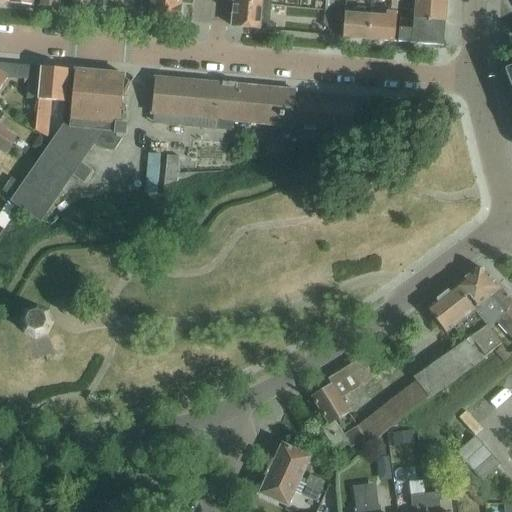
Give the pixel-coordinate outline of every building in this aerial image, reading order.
[(62,0),(39,0),(38,7),(61,9),(62,0)] [(70,0),(69,10),(93,13),(94,2),(93,0),(70,0)] [(181,0),(135,0),(135,2),(142,2),(140,17),(140,18),(179,21),(181,0)] [(325,0),(324,12),(332,13),(333,0),(325,0)] [(415,11),(414,21),(445,23),(447,4),(409,0),(378,0),(391,2),(391,1),(398,2),(398,3),(402,3),(401,10),(415,11)] [(269,24),(271,7),(233,3),(231,27),(275,31),(275,25),(269,24)] [(343,39),(369,41),(370,17),(355,16),(356,11),(346,10),(345,15),(343,39)] [(332,13),(324,12),(322,28),(330,29),(332,13)] [(370,17),(369,41),(383,42),(394,43),(396,20),(397,13),(386,13),(386,19),(383,18),(370,17)] [(445,23),(414,21),(400,19),(398,43),(443,47),(445,23)] [(27,99),(39,100),(42,68),(0,64),(0,89),(7,78),(29,81),(27,99)] [(42,68),(39,100),(36,131),(49,139),(52,101),(65,103),(68,71),(42,68)] [(114,152),(124,137),(126,137),(127,126),(120,126),(125,76),(75,72),(71,129),(65,128),(12,203),(40,223),(52,205),(72,176),(84,184),(93,171),(81,163),(95,144),(103,151),(114,152)] [(294,124),(352,130),(354,107),(296,102),(297,92),(155,79),(152,115),(293,128),(294,124)] [(0,138),(11,145),(17,137),(0,125),(0,138)] [(0,150),(6,154),(11,145),(0,138),(0,150)] [(145,195),(155,196),(159,156),(149,155),(145,195)] [(165,181),(178,182),(180,157),(167,156),(165,181)] [(511,341),(511,302),(484,271),(475,270),(455,286),(489,331),(496,324),(511,341)] [(455,286),(427,308),(447,332),(454,327),(466,341),(481,361),(501,346),(489,331),(455,286)] [(42,337),(49,325),(47,312),(35,307),(22,310),(15,320),(18,334),(30,340),(42,337)] [(414,378),(416,381),(430,399),(463,375),(481,361),(466,341),(414,378)] [(510,357),(501,347),(495,352),(503,362),(510,357)] [(367,355),(349,366),(361,385),(379,374),(367,355)] [(332,385),(312,398),(329,424),(322,429),(337,452),(349,444),(353,450),(366,439),(358,427),(343,436),(335,422),(349,413),(340,398),(361,385),(349,366),(328,379),(329,380),(332,385)] [(397,395),(410,414),(430,399),(416,381),(397,395)] [(357,425),(358,427),(366,439),(369,444),(410,414),(397,395),(357,425)] [(408,435),(393,438),(394,450),(410,447),(408,435)] [(281,445),(270,470),(298,482),(309,458),(281,445)] [(298,482),(270,470),(259,494),(286,506),(298,482)] [(325,482),(310,475),(305,486),(320,492),(320,493),(325,496),(329,486),(324,485),(325,482)] [(427,478),(413,480),(415,494),(429,492),(427,478)] [(376,490),(364,491),(363,484),(352,486),(355,507),(353,508),(353,511),(380,511),(380,504),(378,504),(376,490)] [(320,493),(320,492),(305,486),(301,496),(316,503),(320,493)] [(441,491),(424,493),(426,511),(439,511),(438,500),(442,500),(441,491)] [(426,511),(424,493),(410,495),(412,507),(415,507),(415,511),(426,511)]
